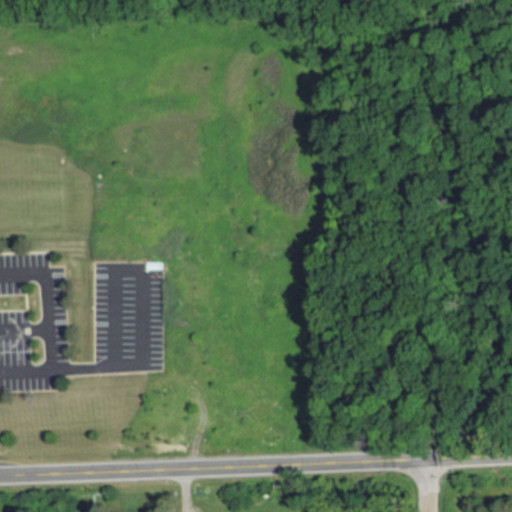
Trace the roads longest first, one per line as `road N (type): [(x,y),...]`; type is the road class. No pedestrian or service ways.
road 1 (tertiary): [(187,468),(426,457)]
road 2 (tertiary): [(0,473),(187,468)]
